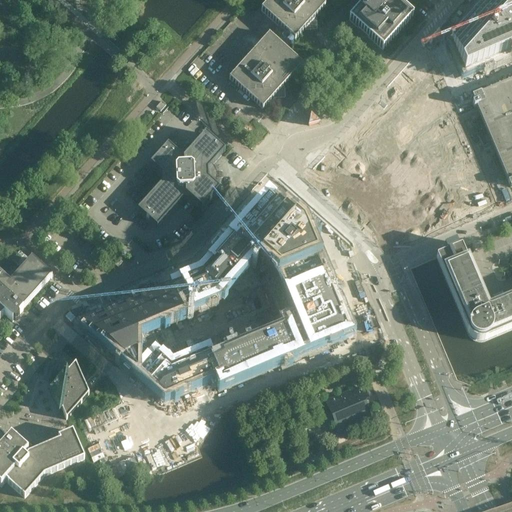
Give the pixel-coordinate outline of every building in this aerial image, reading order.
[(269,34),(228,79),(263,110),(303,65),(287,50),(325,8),(316,0),(270,0),(260,11),(277,25),(269,34)] [(366,0),(348,20),(383,51),(413,17),(399,4),(402,0),(366,0)] [(511,9),(501,0),(487,0),(450,41),(464,74),(511,53),(511,9)] [(428,67),(330,179),(395,239),(485,200),(428,67)] [(496,154),(506,179),(510,188),(511,187),(511,80),(472,97),(475,103),(472,104),(474,108),(476,107),(481,118),(489,139),(496,154)] [(160,112),(166,106),(161,102),(156,108),(160,112)] [(310,116),(308,126),(318,123),(310,116)] [(211,183),(213,180),(212,171),(210,169),(225,152),(205,134),(188,154),(179,154),(168,144),(150,164),(164,176),(164,180),(137,210),(157,228),(182,200),(190,200),(202,210),(219,190),(211,183)] [(201,275),(80,324),(166,399),(218,377),(222,386),(347,336),(304,233),(269,202),(201,275)] [(79,207),(72,214),(81,222),(88,214),(79,207)] [(511,300),(488,310),(461,247),(436,258),(436,259),(468,334),(470,338),(473,340),(477,342),(482,342),(486,341),(511,330),(511,300)] [(118,268),(123,262),(118,258),(112,263),(118,268)] [(0,320),(4,315),(12,323),(52,279),(31,260),(30,261),(31,261),(10,284),(0,275),(0,320)] [(89,395),(88,394),(75,364),(68,372),(66,368),(48,389),(59,414),(62,411),(66,421),(89,395)] [(358,388),(325,402),(338,435),(372,421),(358,388)] [(312,402),(302,406),(310,425),(320,421),(319,420),(312,402)] [(0,436),(0,486),(1,487),(6,482),(24,499),(44,477),(84,460),(73,432),(58,438),(60,441),(28,455),(25,459),(13,448),(14,445),(9,443),(8,444),(0,436)]
